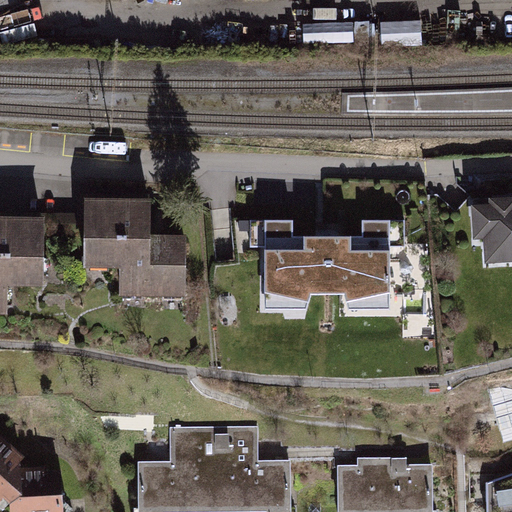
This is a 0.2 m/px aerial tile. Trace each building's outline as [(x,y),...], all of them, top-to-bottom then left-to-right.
[(383,24),(383,49),(424,49),(424,25),(383,24)] [(305,26),(305,47),(357,47),(357,26),(305,26)] [(149,204),(86,203),(86,271),(123,271),(122,298),(187,298),(187,239),(149,239),(149,204)] [(511,204),(471,208),(474,242),(484,242),(486,267),(511,265),(511,204)] [(293,220),(266,220),(265,309),(306,309),(309,293),(343,293),(347,309),(390,309),(390,221),(361,221),(361,236),(293,236),(293,220)] [(0,312),(6,313),(6,289),(43,289),(44,221),(0,221),(0,312)] [(177,459),(138,461),(140,511),(297,511),(295,464),(262,465),(260,424),(175,428),(177,459)] [(26,467),(0,441),(0,511),(9,511),(16,507),(16,511),(65,511),(60,468),(26,467)] [(359,474),(343,474),(344,511),(441,511),(439,470),(411,471),(410,462),(359,464),(359,474)] [(483,511),(511,511),(511,466),(482,476),(483,511)]
